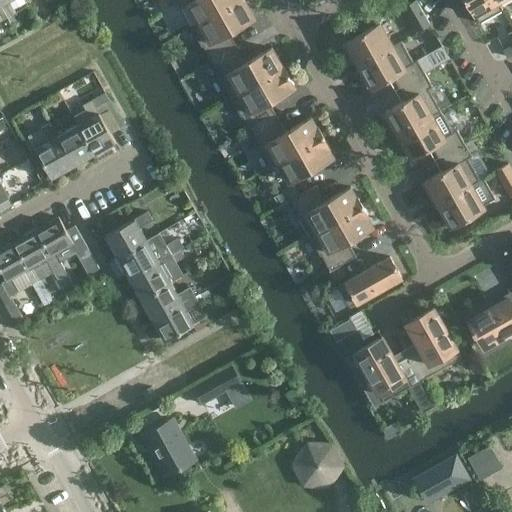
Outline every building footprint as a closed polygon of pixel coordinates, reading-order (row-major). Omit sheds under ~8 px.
[(8,0),(0,0),(0,4),(7,17),(16,12),(8,0)] [(190,26),(190,27),(237,0),(191,0),(188,2),(199,21),(190,26)] [(254,17),(244,0),(237,0),(190,27),(202,46),(203,46),(212,61),(237,46),(229,31),(254,17)] [(416,0),(414,0),(403,6),(417,31),(429,24),(416,0)] [(502,10),(496,0),(466,0),(479,22),(502,10)] [(346,41),(359,64),(392,45),(380,22),(346,41)] [(392,75),(399,87),(425,72),(417,59),(405,66),(392,45),(359,64),(371,87),(392,75)] [(219,77),(230,97),(284,66),(283,65),(282,66),(271,47),(246,61),(237,46),(212,61),(220,76),(219,77)] [(427,54),(417,59),(418,60),(424,71),(424,72),(434,66),(427,54)] [(284,66),(230,97),(241,116),(242,115),(251,130),(277,116),(268,101),(294,86),(293,85),(294,84),(284,66)] [(405,99),(385,111),(398,134),(440,110),(428,88),(432,86),(425,72),(399,87),(405,99)] [(94,153),(115,141),(98,111),(96,107),(110,100),(105,91),(92,99),(83,104),(86,110),(73,117),(77,123),(94,153)] [(440,110),(398,134),(411,156),(431,145),(438,157),(464,142),(457,129),(452,131),(440,110)] [(269,166),(323,136),(318,126),(316,127),(311,117),(285,131),(277,116),(251,130),(259,146),(258,146),(269,166)] [(73,165),(94,153),(77,123),(65,130),(58,118),(49,123),(73,165)] [(51,177),(73,165),(49,123),(28,135),(51,177)] [(323,136),(269,166),(270,167),(278,162),(289,181),(333,156),(327,146),(328,145),(323,136)] [(425,180),(437,203),(471,184),(459,162),(472,155),(464,142),(438,157),(445,169),(425,180)] [(509,194),(511,192),(511,169),(508,163),(496,170),(509,194)] [(0,180),(0,202),(9,197),(0,180)] [(309,236),(363,205),(357,196),(356,196),(350,186),(325,201),(316,185),(299,194),(293,184),(283,190),(289,201),(290,200),(299,215),(298,216),(309,236)] [(471,184),(437,203),(450,226),(484,207),(471,184)] [(321,255),(322,256),(330,270),(329,270),(335,281),(345,275),(339,265),(356,256),(347,240),(372,225),(367,215),(368,215),(363,205),(309,236),(320,255),(321,255)] [(106,234),(118,255),(147,239),(147,238),(140,226),(152,220),(148,210),(106,234)] [(75,226),(67,231),(59,216),(36,229),(59,269),(63,266),(56,254),(74,244),(80,254),(88,249),(75,226)] [(14,241),(29,269),(37,281),(59,269),(36,229),(14,241)] [(118,255),(130,276),(172,253),(167,245),(159,231),(147,238),(147,239),(118,255)] [(19,291),(12,278),(25,271),(32,284),(37,281),(29,269),(14,241),(0,249),(0,269),(6,280),(1,282),(9,296),(19,291)] [(142,297),(171,281),(164,268),(176,261),(172,253),(130,276),(142,297)] [(401,276),(390,256),(337,286),(349,306),(401,276)] [(66,272),(57,277),(63,288),(72,282),(66,272)] [(153,318),(183,302),(195,295),(190,286),(178,293),(171,281),(142,297),(153,318)] [(153,318),(166,340),(194,323),(187,310),(200,303),(195,295),(183,302),(153,318)] [(507,298),(483,311),(471,319),(470,318),(469,319),(474,329),(472,330),(474,334),(477,333),(484,346),(486,345),(485,345),(511,329),(511,302),(509,296),(507,297),(507,298)] [(408,324),(418,341),(421,348),(409,355),(422,379),(461,357),(456,347),(455,346),(434,309),(433,307),(406,322),(407,324),(408,324)] [(351,318),(330,330),(337,341),(357,329),(351,318)] [(396,362),(392,356),(382,338),(383,338),(382,336),(355,352),(356,353),(377,390),(378,392),(378,391),(384,401),(408,387),(423,412),(437,404),(422,379),(409,355),(396,362)] [(202,404),(223,392),(228,390),(218,372),(192,387),(202,404)] [(198,457),(175,417),(142,434),(165,476),(198,457)] [(394,422),(382,429),(387,437),(399,430),(394,422)] [(344,466),(344,465),(344,464),(333,443),(333,442),(306,441),(305,442),(292,462),(292,463),(293,465),(302,485),(303,485),(304,486),(329,486),(330,486),(344,466)] [(469,457),(481,479),(502,467),(490,445),(469,457)] [(456,452),(412,477),(427,503),(471,478),(456,452)] [(0,511),(5,510),(0,500),(0,497),(9,492),(4,484),(0,486),(0,511)]
